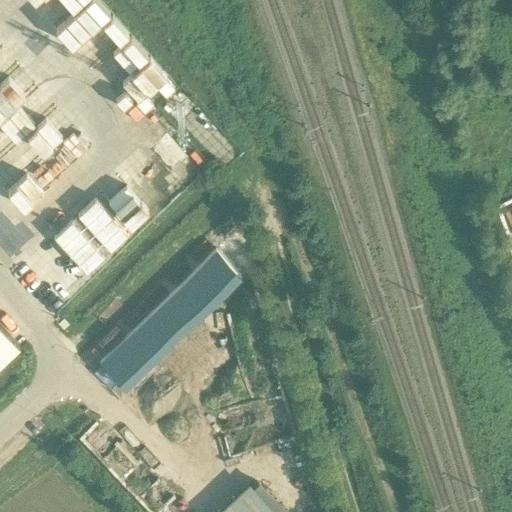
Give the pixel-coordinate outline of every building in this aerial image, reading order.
[(10,107),(19,99),(9,88),(0,96),(0,126),(15,113),(10,107)] [(30,146),(0,172),(0,175),(25,204),(65,169),(59,162),(84,141),(62,116),(65,113),(48,94),(12,126),(30,146)] [(146,143),(178,177),(195,162),(163,127),(146,143)] [(109,215),(92,231),(108,248),(125,232),(109,215)] [(76,227),(59,242),(83,269),(100,254),(76,227)] [(239,274),(215,249),(101,357),(124,382),(239,274)] [(41,263),(57,288),(75,278),(59,252),(41,263)] [(0,363),(20,345),(0,323),(0,363)] [(275,511),(250,485),(221,511),(275,511)]
